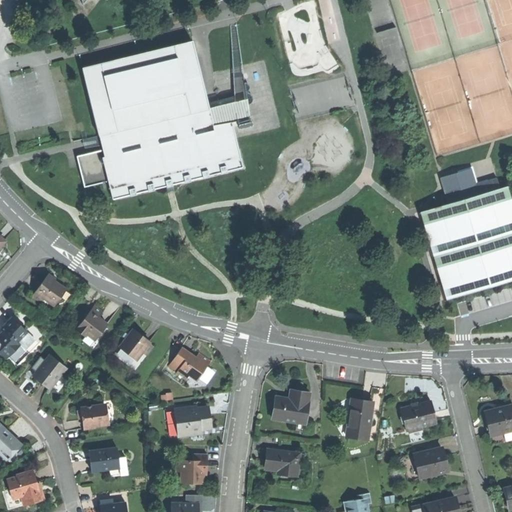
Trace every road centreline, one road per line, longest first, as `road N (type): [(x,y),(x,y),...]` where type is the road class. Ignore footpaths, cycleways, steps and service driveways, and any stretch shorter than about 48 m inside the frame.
road 1 (residential): [(254,340),(166,311),(47,241)]
road 2 (residential): [(254,340),(448,361)]
road 3 (residential): [(231,511),(254,340)]
road 4 (residential): [(73,511),(66,464),(44,423),(0,378)]
road 5 (residential): [(448,361),(483,511)]
